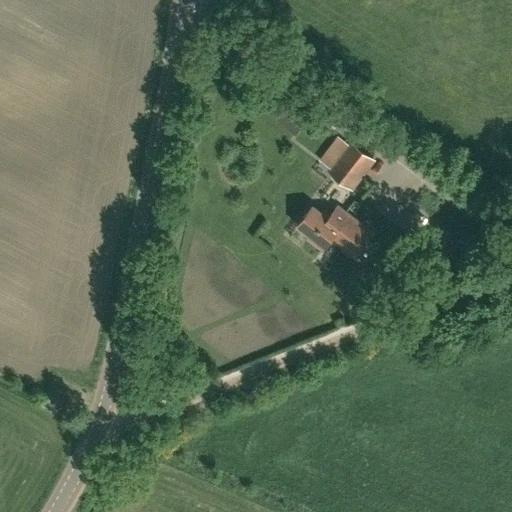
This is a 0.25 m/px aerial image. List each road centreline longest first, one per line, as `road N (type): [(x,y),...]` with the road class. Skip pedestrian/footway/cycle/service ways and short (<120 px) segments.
road 1 (tertiary): [(52,511),(108,398),(186,0)]
road 2 (track): [(511,270),(93,440)]
road 3 (unclassified): [(511,236),(186,0)]
